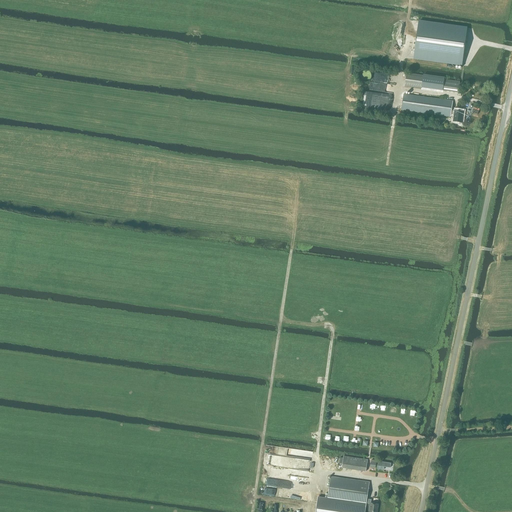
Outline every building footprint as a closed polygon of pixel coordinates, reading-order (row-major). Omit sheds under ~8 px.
[(419,21),(414,59),(462,66),(467,28),(419,21)] [(371,77),(371,75),(371,74),(371,73),(370,72),(369,71),(368,70),(367,69),(365,69),(364,69),(363,70),(362,70),(361,71),(360,72),(359,74),(359,75),(359,76),(360,77),(360,79),(361,80),(362,80),(364,81),(365,81),(366,81),(368,81),(369,80),(370,79),(371,78),(371,77)] [(421,89),(423,76),(407,74),(405,87),(421,89)] [(444,79),(423,76),(421,89),(442,92),(444,79)] [(443,91),(458,93),(459,82),(444,80),(443,91)] [(462,123),(463,112),(451,110),(452,101),(404,94),(401,110),(450,117),(451,115),(454,115),(453,122),(462,123)] [(366,472),(367,460),(343,457),(342,468),(366,472)] [(377,461),(375,471),(392,473),(394,463),(377,461)] [(377,510),(378,505),(370,504),(371,499),(367,499),(369,482),(331,477),(328,498),(318,497),(315,511),(365,511),(366,507),(367,508),(367,510),(368,511),(369,511),(377,511),(377,510)]
